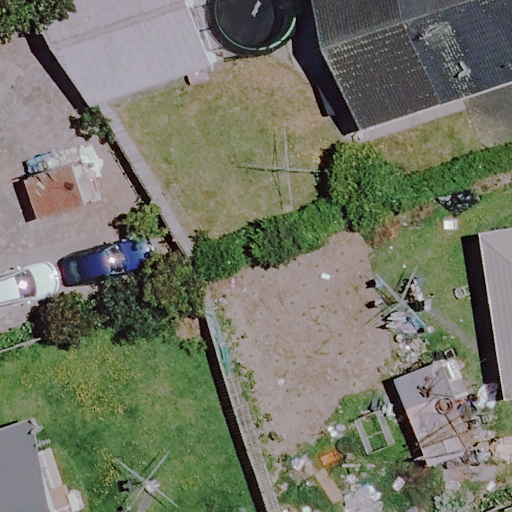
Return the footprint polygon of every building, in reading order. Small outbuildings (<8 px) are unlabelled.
[(223,62),(198,0),(48,0),(95,114),(223,62)] [(511,86),(511,0),(421,0),(456,105),(511,86)] [(511,235),(493,238),(511,353),(511,235)] [(178,295),(120,314),(147,395),(204,377),(178,295)] [(436,469),(406,365),(302,396),(319,454),(377,436),(391,482),(436,469)] [(0,511),(71,511),(45,427),(0,441),(0,511)]
